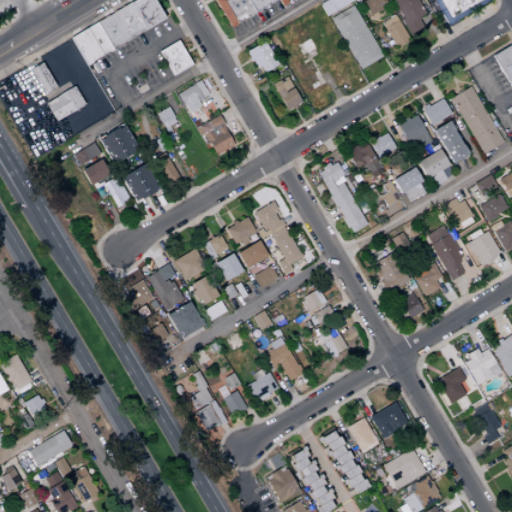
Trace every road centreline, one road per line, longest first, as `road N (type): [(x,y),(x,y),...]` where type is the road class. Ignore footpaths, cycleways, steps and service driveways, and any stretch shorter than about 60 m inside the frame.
road 1 (residential): [(181,0),(482,511)]
road 2 (residential): [(511,18),(122,252)]
road 3 (primary): [(213,511),(26,203)]
road 4 (primary): [(0,223),(171,511)]
road 5 (residential): [(511,289),(242,449)]
road 6 (residential): [(0,284),(134,511)]
